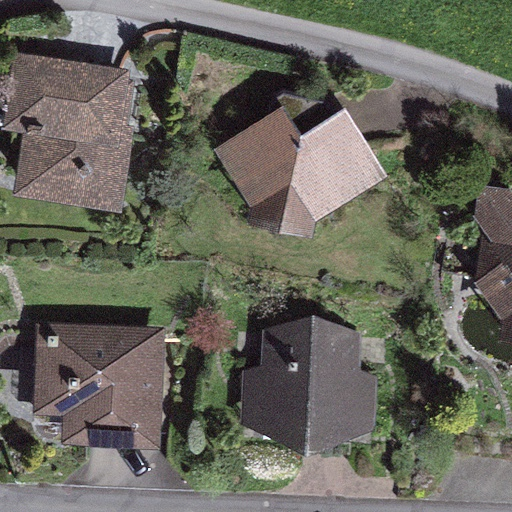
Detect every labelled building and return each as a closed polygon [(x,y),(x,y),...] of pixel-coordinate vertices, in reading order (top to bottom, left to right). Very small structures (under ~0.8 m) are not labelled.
[(120,74),(57,65),(55,80),(17,74),(10,119),(27,122),(27,129),(32,129),(25,183),(113,196),(122,132),(112,130),(120,74)] [(275,119),(227,148),(260,202),(291,182),(310,212),(352,186),(337,162),(361,147),(341,115),(320,129),(308,110),(311,95),(282,89),(271,93),(269,110),(275,119)] [(511,201),(507,195),(484,191),(480,214),(496,233),(483,242),(480,266),(492,268),(511,295),(511,201)] [(356,337),(268,333),(263,436),(351,440),(356,337)] [(152,337),(47,334),(45,384),(74,384),(74,405),(112,406),(111,426),(149,427),(152,337)] [(511,371),(462,365),(452,439),(511,447),(511,371)]
